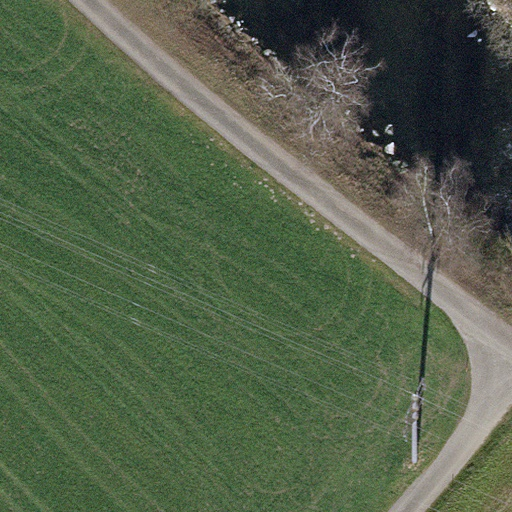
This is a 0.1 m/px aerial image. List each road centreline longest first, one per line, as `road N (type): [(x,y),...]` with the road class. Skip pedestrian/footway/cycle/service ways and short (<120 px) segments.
road 1 (track): [(511,358),(92,0)]
road 2 (track): [(391,511),(511,377)]
